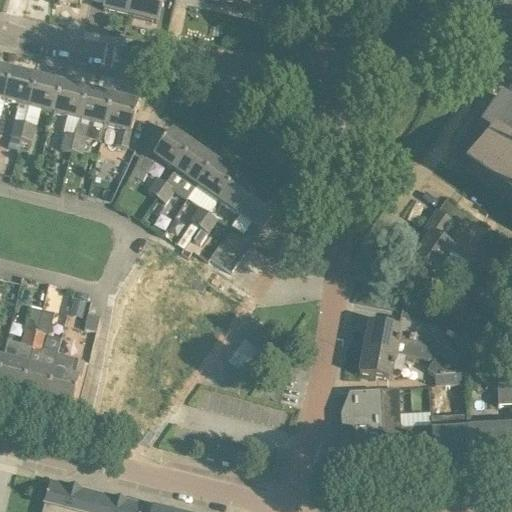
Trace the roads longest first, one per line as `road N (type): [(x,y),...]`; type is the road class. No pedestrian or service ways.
road 1 (residential): [(275,511),(315,414),(338,289),(330,74)]
road 2 (residential): [(330,74),(194,70),(0,32)]
road 3 (residential): [(275,511),(0,443)]
road 4 (residential): [(488,29),(401,61),(330,74)]
